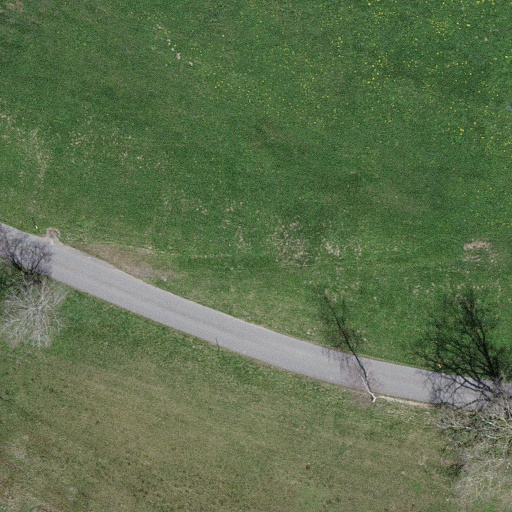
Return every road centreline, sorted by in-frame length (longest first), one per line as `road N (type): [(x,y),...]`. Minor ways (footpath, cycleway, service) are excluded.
road 1 (unclassified): [(511,393),(403,381),(259,345),(0,238)]
road 2 (track): [(71,267),(511,255)]
